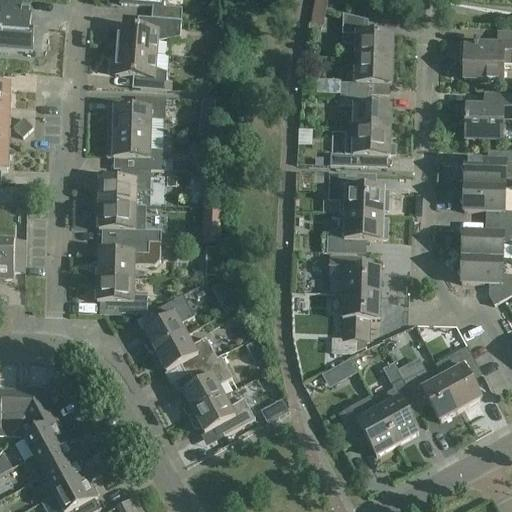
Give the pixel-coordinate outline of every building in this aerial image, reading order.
[(0,0),(0,53),(32,56),(33,39),(29,39),(31,14),(13,13),(14,0),(0,0)] [(163,0),(120,0),(120,6),(152,8),(151,20),(180,23),(181,11),(162,9),(163,0)] [(308,27),(323,28),(328,3),(315,0),(313,0),(309,25),(308,27)] [(356,61),(392,63),(393,38),(367,37),(368,23),(343,17),(342,46),(356,46),(356,61)] [(157,44),(168,42),(179,40),(180,23),(151,20),(146,20),(145,32),(118,30),(116,54),(156,57),(157,44)] [(511,69),(511,46),(464,45),(460,45),(460,65),(464,65),(463,81),(502,82),(503,69),(511,69)] [(155,70),(156,57),(116,54),(114,78),(141,80),(140,92),(164,94),(165,74),(155,70)] [(391,87),(395,87),(395,76),(391,76),(392,63),(356,61),(355,86),(341,86),(340,97),(365,98),(366,87),(391,88),(391,87)] [(0,108),(9,109),(9,87),(3,87),(4,74),(0,74),(0,108)] [(365,109),(365,98),(340,97),(340,108),(354,109),(354,133),(390,135),(390,110),(365,109)] [(511,98),(485,98),(484,110),(466,109),(465,141),(501,142),(502,121),(511,121),(511,98)] [(108,136),(150,137),(150,122),(165,122),(165,101),(140,101),(140,112),(109,111),(108,136)] [(0,108),(0,130),(8,131),(9,109),(0,108)] [(225,140),(237,141),(240,116),(228,115),(225,140)] [(18,126),(28,136),(33,132),(23,122),(18,126)] [(28,136),(18,126),(13,131),(23,141),(28,136)] [(206,138),(211,140),(213,130),(199,129),(198,137),(206,138)] [(0,130),(0,152),(7,152),(8,131),(0,130)] [(389,148),(390,135),(354,133),(354,134),(345,134),(344,158),(338,158),(330,157),(329,169),(363,170),(363,159),(389,160),(389,158),(395,158),(395,148),(389,148)] [(164,151),(150,151),(150,137),(108,136),(107,161),(139,162),(138,173),(150,173),(163,173),(164,151)] [(511,154),(493,154),(492,165),(465,164),(464,189),(505,190),(505,191),(511,191),(511,154)] [(135,209),(136,194),(150,194),(150,173),(138,173),(125,172),(125,183),(100,183),(99,208),(135,209)] [(324,186),(324,177),(315,176),(314,186),(324,186)] [(345,205),(344,217),(383,218),(384,192),(358,191),(359,177),(329,176),(328,204),(345,205)] [(491,215),(491,226),(511,226),(511,215),(504,215),(505,191),(505,190),(464,189),(463,214),(491,215)] [(124,244),(161,245),(171,245),(171,239),(168,236),(161,236),(161,234),(135,233),(135,209),(99,208),(98,233),(124,233),(124,244)] [(223,211),(206,211),(205,211),(204,224),(206,224),(222,225),(223,211)] [(383,222),(383,218),(344,217),(344,231),(340,231),(327,237),(326,256),(356,257),(357,243),(382,244),(382,242),(387,242),(388,222),(383,222)] [(511,226),(491,226),(490,237),(462,236),(462,262),(502,263),(503,247),(504,247),(511,241),(511,226)] [(25,244),(0,243),(0,281),(13,282),(13,276),(25,276),(25,244)] [(98,255),(97,280),(133,281),(134,268),(154,269),(161,263),(161,245),(124,244),(123,255),(98,255)] [(221,251),(208,251),(206,251),(206,260),(212,260),(221,260),(221,251)] [(343,283),(343,297),(380,298),(381,273),(354,272),(354,261),(330,260),(329,283),(343,283)] [(511,298),(511,288),(511,286),(511,278),(502,278),(502,263),(462,262),(461,286),(489,287),(489,298),(494,308),(511,298)] [(133,293),(133,281),(97,280),(97,305),(122,306),(122,316),(147,317),(147,296),(137,296),(133,293)] [(380,298),(343,297),(342,322),(343,322),(342,342),(331,341),(331,357),(352,357),(366,351),(367,328),(364,328),(364,323),(380,323),(380,298)] [(154,354),(155,354),(186,338),(180,327),(194,319),(183,298),(152,315),(158,326),(143,333),(147,341),(144,343),(144,346),(148,354),(152,355),(154,354)] [(192,348),(186,338),(155,354),(166,375),(180,368),(186,379),(190,377),(228,354),(226,350),(214,356),(206,340),(192,348)] [(452,375),(443,380),(461,413),(481,402),(468,379),(479,373),(467,350),(445,362),(452,375)] [(193,415),(193,416),(224,399),(218,388),(232,381),(224,366),(232,362),(228,354),(190,377),(195,387),(181,395),(186,403),(184,404),(182,408),(186,415),(190,416),(193,415)] [(339,358),(338,371),(364,372),(364,359),(339,358)] [(425,372),(411,380),(405,371),(398,375),(416,408),(427,402),(440,425),(461,413),(443,380),(433,386),(425,372)] [(399,402),(378,413),(397,448),(418,436),(407,416),(418,411),(416,408),(398,375),(397,373),(395,374),(396,376),(396,380),(396,383),(396,385),(395,385),(391,388),(399,402)] [(2,393),(0,393),(0,439),(8,440),(40,395),(2,394),(2,393)] [(55,423),(40,395),(8,440),(22,441),(33,460),(66,442),(64,437),(55,423)] [(197,431),(200,430),(204,437),(218,429),(224,440),(255,423),(244,402),(230,409),(224,399),(193,416),(194,417),(191,418),(190,422),(194,430),(197,431)] [(267,427),(289,416),(284,406),(263,417),(267,427)] [(376,459),(397,448),(378,413),(358,424),(350,410),(339,416),(355,445),(365,439),(376,459)] [(70,434),(64,437),(66,442),(33,460),(20,467),(30,486),(43,479),(76,461),(69,447),(75,443),(70,434)] [(89,485),(103,477),(98,468),(84,475),(76,461),(43,479),(54,498),(87,480),(89,485)] [(97,500),(89,485),(87,480),(54,498),(41,505),(44,511),(99,511),(100,511),(94,502),(97,500)]
